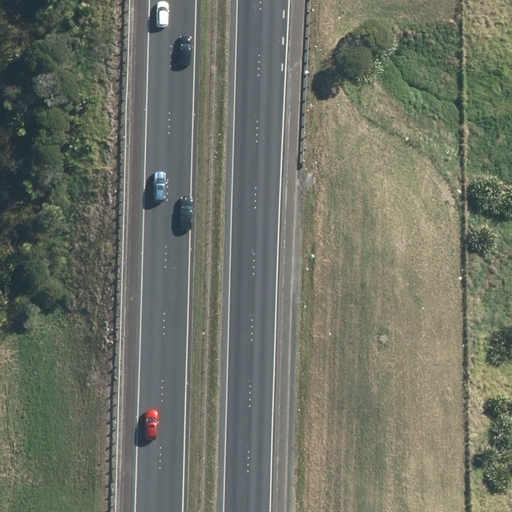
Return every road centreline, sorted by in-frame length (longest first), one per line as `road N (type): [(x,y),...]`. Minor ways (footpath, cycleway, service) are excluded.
road 1 (motorway): [(158,511),(173,0)]
road 2 (motorway): [(260,0),(246,511)]
